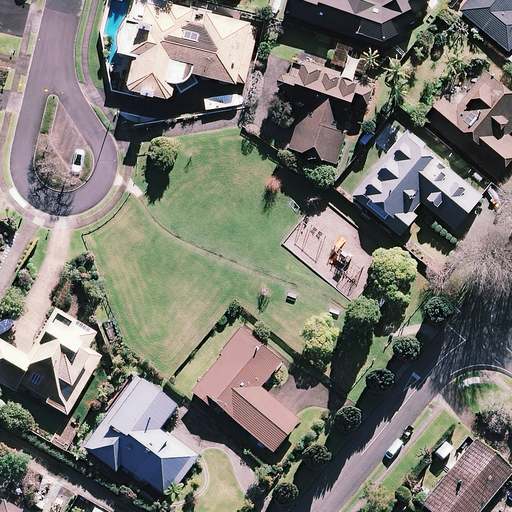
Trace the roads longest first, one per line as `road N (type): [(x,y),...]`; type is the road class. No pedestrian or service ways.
road 1 (residential): [(312,511),(451,349),(492,334)]
road 2 (residential): [(46,61),(101,159),(90,189),(63,201),(27,188),(19,158)]
